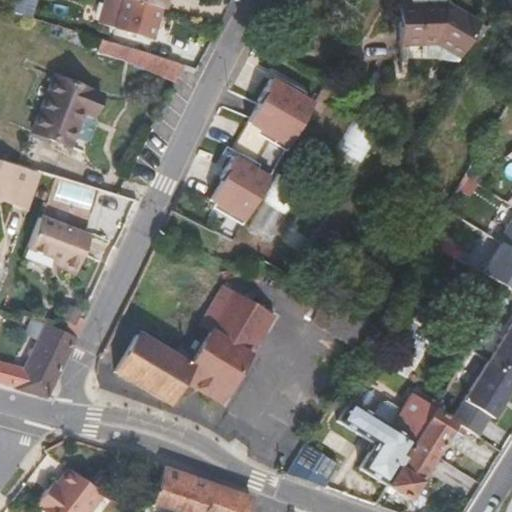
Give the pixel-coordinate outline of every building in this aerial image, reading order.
[(104,0),(97,25),(150,41),(160,8),(131,0),(104,0)] [(131,0),(160,8),(165,10),(168,0),(131,0)] [(420,44),(436,44),(459,57),(479,24),(446,4),(411,6),(410,0),(397,0),(399,45),(420,44)] [(511,18),(511,17),(511,0),(505,0),(499,5),(511,18)] [(110,39),(99,36),(95,51),(101,53),(117,58),(119,51),(126,54),(162,73),(164,69),(174,72),(180,62),(145,51),(110,40),(110,39)] [(457,63),(459,57),(436,44),(420,44),(420,59),(431,59),(457,63)] [(97,90),(48,66),(20,121),(70,145),(97,90)] [(286,147),(311,103),(269,79),(256,100),(258,101),(246,123),(286,147)] [(359,159),(373,140),(353,125),(339,144),(359,159)] [(479,154),(465,177),(474,182),(496,164),(479,154)] [(208,200),(243,220),(267,178),(231,156),(218,179),(220,180),(208,200)] [(42,173),(0,161),(0,197),(10,201),(9,205),(28,212),(42,173)] [(36,198),(44,202),(48,194),(41,190),(36,198)] [(89,237),(38,218),(27,248),(53,258),(51,263),(75,273),(89,237)] [(501,243),(511,249),(511,218),(498,241),(501,243)] [(511,249),(501,243),(482,274),(511,292),(511,249)] [(49,267),(51,263),(53,258),(27,248),(23,257),(49,267)] [(423,278),(448,294),(464,268),(438,253),(423,278)] [(334,284),(343,289),(350,277),(341,272),(334,284)] [(181,380),(220,404),(272,317),(222,287),(204,317),(214,323),(210,330),(189,367),(136,335),(114,372),(167,404),(181,380)] [(311,322),(359,350),(373,325),(325,297),(311,322)] [(62,317),(75,324),(80,313),(67,306),(62,317)] [(210,330),(214,323),(204,317),(200,324),(210,330)] [(36,341),(44,324),(31,319),(24,335),(36,341)] [(511,322),(462,401),(464,402),(489,418),(492,420),(511,388),(511,322)] [(48,395),(75,339),(44,324),(36,341),(22,368),(0,362),(0,386),(42,398),(48,395)] [(404,497),(408,500),(444,441),(442,440),(453,422),(452,422),(433,410),(434,408),(426,404),(411,394),(401,411),(386,402),(379,403),(371,417),(348,402),(337,421),(375,444),(359,469),(385,486),(404,497)] [(426,404),(434,408),(437,404),(429,399),(426,404)] [(464,402),(452,422),(453,422),(460,426),(477,438),(489,418),(464,402)] [(460,426),(453,422),(442,440),(444,441),(449,444),(460,426)] [(281,473),(318,486),(334,460),(301,441),(281,473)] [(289,511),(227,489),(162,467),(161,470),(160,471),(150,501),(142,511),(145,511),(289,511)] [(38,511),(89,511),(101,497),(66,470),(54,486),(51,484),(32,507),(38,511)] [(404,497),(385,486),(382,490),(401,502),(404,497)]
